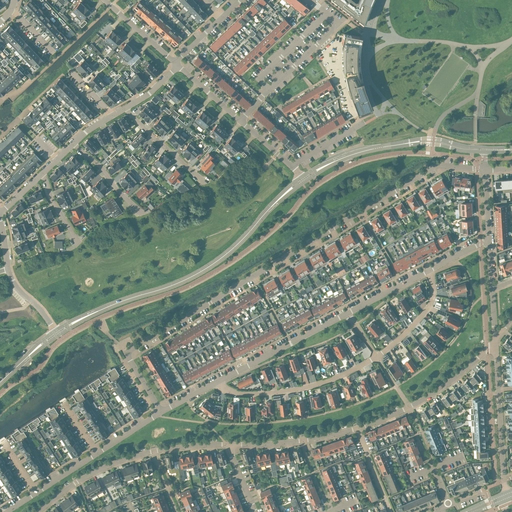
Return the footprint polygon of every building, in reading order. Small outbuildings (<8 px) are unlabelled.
[(27,11),(36,2),(33,0),(29,0),(23,7),(27,11)] [(136,12),(144,2),(141,0),(139,0),(137,3),(136,2),(133,5),(134,6),(132,8),(136,12)] [(189,10),(196,3),(193,0),(190,0),(185,6),(189,10)] [(263,7),(257,0),(253,4),(259,11),(263,7)] [(298,0),(294,0),(290,5),(294,9),(300,2),(298,0)] [(336,0),(365,23),(374,0),(336,0)] [(30,14),(39,6),(36,2),(27,11),(30,14)] [(76,16),(85,6),(80,2),(75,7),(74,7),(72,9),(73,10),(72,11),(76,15),(75,16),(76,16)] [(140,15),(148,6),(144,2),(136,12),(140,15)] [(300,2),(294,9),(299,12),(304,5),(300,2)] [(192,14),(199,7),(196,3),(189,10),(192,14)] [(259,11),(253,4),(249,8),(255,14),(259,11)] [(304,5),(299,12),(303,16),(309,8),(304,5)] [(33,19),(43,10),(39,6),(30,14),(34,18),(33,19)] [(85,6),(76,16),(80,20),(89,10),(85,6)] [(144,18),(152,9),(148,6),(140,15),(144,18)] [(196,17),(203,11),(199,7),(192,14),(196,17)] [(255,14),(249,8),(245,12),(251,18),(255,14)] [(148,22),(156,13),(152,9),(144,18),(148,22)] [(37,23),(46,15),(42,11),(43,10),(33,19),(37,23)] [(207,15),(203,11),(196,17),(200,21),(207,15)] [(241,15),(247,22),(251,18),(245,12),(241,15)] [(151,25),(160,16),(156,13),(148,22),(151,25)] [(41,27),(50,18),(46,15),(37,23),(41,27)] [(237,19),(243,26),(247,22),(241,15),(237,19)] [(155,29),(163,19),(162,20),(159,17),(160,16),(151,25),(155,29)] [(45,31),(54,22),(50,18),(41,27),(45,31)] [(159,32),(167,23),(163,19),(155,29),(159,32)] [(233,23),(239,29),(243,26),(237,19),(233,23)] [(280,23),(286,29),(291,26),(284,19),(280,23)] [(48,35),(57,26),(54,22),(45,31),(48,35)] [(163,35),(171,26),(167,23),(159,32),(163,35)] [(229,27),(235,33),(239,29),(233,23),(229,27)] [(286,29),(280,23),(276,26),(283,33),(286,29)] [(4,38),(13,30),(9,26),(1,34),(4,38)] [(52,39),(61,30),(57,26),(48,35),(52,39)] [(167,39),(175,30),(171,26),(163,35),(167,39)] [(283,33),(276,26),(272,30),(279,37),(283,33)] [(225,30),(232,37),(235,33),(229,27),(225,30)] [(8,42),(17,34),(13,30),(4,38),(8,42)] [(56,43),(65,34),(61,30),(52,39),(56,43)] [(170,42),(179,33),(175,30),(167,39),(170,42)] [(221,34),(228,41),(232,37),(225,30),(221,34)] [(279,37),(272,30),(268,34),(275,41),(279,37)] [(108,45),(116,35),(112,31),(103,41),(108,45)] [(179,41),(183,37),(179,33),(170,42),(175,46),(177,43),(177,44),(180,41),(179,41)] [(12,46),(21,37),(17,34),(8,42),(12,46)] [(69,38),(65,34),(56,43),(60,47),(69,38)] [(217,38),(224,44),(228,41),(221,34),(217,38)] [(275,41),(268,34),(264,38),(271,44),(275,41)] [(361,75),(360,70),(360,69),(359,63),(359,58),(359,57),(359,51),(360,50),(360,46),(360,45),(360,44),(361,38),(362,37),(343,34),(342,44),(348,44),(347,49),(347,56),(347,63),(347,64),(347,70),(349,77),(349,78),(350,84),(352,91),(350,92),(350,94),(352,97),(351,97),(354,105),(356,111),(358,113),(372,108),(371,105),(369,101),(369,100),(368,97),(367,94),(366,93),(365,92),(363,92),(362,88),(364,87),(364,88),(364,87),(363,84),(363,82),(362,80),(361,76),(361,75)] [(112,49),(121,39),(120,38),(121,38),(118,35),(117,35),(116,35),(108,45),(112,49)] [(16,50),(24,41),(21,37),(12,46),(16,50)] [(213,42),(220,48),(224,44),(217,38),(213,42)] [(271,44),(264,38),(260,41),(267,48),(271,44)] [(19,54),(28,45),(24,41),(16,50),(19,54)] [(267,48),(260,41),(256,45),(263,52),(267,48)] [(209,46),(216,52),(220,48),(213,42),(209,46)] [(122,57),(131,47),(126,43),(117,53),(122,57)] [(23,58),(32,49),(28,45),(19,54),(23,58)] [(263,52),(256,45),(253,49),(259,56),(263,52)] [(135,52),(131,47),(122,57),(126,62),(131,57),(135,52)] [(27,62),(36,53),(32,49),(23,58),(27,62)] [(259,56),(253,49),(249,53),(255,59),(259,56)] [(31,66),(39,57),(36,53),(27,62),(31,66)] [(255,59),(249,53),(245,56),(251,63),(255,59)] [(197,66),(203,59),(199,55),(193,62),(197,66)] [(251,63),(245,56),(241,60),(247,67),(251,63)] [(41,64),(41,63),(43,61),(39,57),(31,66),(34,70),(38,66),(39,66),(41,64)] [(131,57),(126,62),(131,66),(132,64),(135,61),(137,60),(134,58),(133,59),(131,57)] [(201,69),(207,62),(203,59),(197,66),(201,69)] [(76,67),(80,72),(88,64),(84,60),(76,67)] [(247,67),(241,60),(237,64),(243,71),(247,67)] [(150,73),(153,77),(158,72),(155,69),(156,69),(153,66),(152,66),(148,61),(143,66),(147,70),(146,71),(149,74),(150,73)] [(205,73),(211,66),(207,62),(201,69),(205,73)] [(93,69),(88,64),(80,72),(85,76),(93,69)] [(233,68),(239,75),(243,71),(237,64),(233,68)] [(209,76),(215,70),(211,66),(205,73),(209,76)] [(24,74),(17,67),(13,71),(12,70),(20,78),(24,74)] [(20,78),(12,70),(8,73),(16,82),(20,78)] [(213,80),(219,73),(215,70),(209,76),(213,80)] [(16,82),(8,73),(8,74),(9,75),(6,78),(5,77),(4,77),(12,85),(16,82)] [(131,77),(132,79),(140,87),(145,83),(135,73),(131,77)] [(217,84),(223,77),(219,73),(213,80),(217,84)] [(93,87),(102,78),(97,74),(89,82),(93,87)] [(12,85),(4,77),(1,80),(9,89),(12,85)] [(221,87),(227,81),(223,77),(217,84),(221,87)] [(51,87),(55,91),(64,83),(60,78),(51,87)] [(106,83),(102,78),(93,87),(97,91),(106,83)] [(140,87),(132,79),(128,83),(136,91),(140,87)] [(333,87),(328,79),(323,82),(328,90),(333,87)] [(9,89),(1,80),(1,81),(2,82),(0,83),(0,86),(5,92),(9,89)] [(225,91),(231,84),(227,81),(221,87),(225,91)] [(319,85),(324,93),(328,90),(323,82),(319,85)] [(67,86),(64,83),(55,91),(58,95),(67,86)] [(229,94),(235,88),(231,84),(225,91),(229,94)] [(171,98),(178,90),(173,85),(166,94),(171,98)] [(314,88),(319,96),(324,93),(319,85),(314,88)] [(62,99),(71,90),(67,86),(58,95),(62,99)] [(107,100),(116,91),(112,86),(102,96),(107,100)] [(233,98),(239,91),(235,88),(229,94),(233,98)] [(309,91),(314,99),(319,96),(314,88),(309,91)] [(62,99),(66,103),(75,94),(71,90),(62,99)] [(175,102),(183,94),(178,90),(171,98),(175,102)] [(121,95),(116,91),(107,100),(107,101),(110,104),(111,105),(116,100),(119,98),(119,97),(121,95)] [(237,102),(243,95),(239,91),(233,98),(237,102)] [(305,93),(309,101),(314,99),(309,91),(305,93)] [(300,96),(305,104),(309,101),(305,93),(300,96)] [(79,98),(75,94),(66,103),(70,107),(72,105),(79,98)] [(241,105),(247,98),(243,95),(237,102),(241,105)] [(295,99),(300,107),(305,104),(300,96),(295,99)] [(46,97),(42,101),(50,109),(53,106),(46,97)] [(75,109),(82,102),(79,98),(72,105),(75,109)] [(184,112),(193,103),(188,98),(180,108),(184,112)] [(246,109),(252,102),(247,98),(241,105),(246,109)] [(291,102),(295,110),(300,107),(295,99),(291,102)] [(46,113),(50,109),(42,101),(38,105),(46,113)] [(77,114),(86,106),(82,102),(75,109),(73,111),(77,114)] [(286,105),(291,113),(295,110),(291,102),(286,105)] [(140,107),(139,109),(141,110),(139,113),(143,117),(153,107),(152,107),(152,108),(147,104),(146,103),(140,107)] [(189,116),(197,107),(196,106),(197,106),(194,103),(193,103),(184,112),(189,116)] [(34,108),(42,116),(46,113),(38,105),(34,108)] [(281,107),(286,115),(291,113),(286,105),(281,107)] [(77,114),(81,118),(90,110),(86,106),(77,114)] [(153,107),(143,117),(144,118),(147,121),(148,121),(155,113),(158,116),(162,111),(160,108),(157,111),(153,107)] [(42,116),(34,108),(31,112),(38,120),(42,116)] [(258,108),(252,114),(256,118),(262,111),(258,108)] [(94,114),(90,110),(81,118),(85,122),(94,114)] [(198,125),(207,115),(202,111),(193,121),(198,125)] [(262,111),(256,118),(260,122),(266,115),(262,111)] [(38,120),(31,112),(27,115),(35,123),(38,120)] [(345,120),(340,112),(335,115),(340,123),(345,120)] [(35,123),(27,115),(23,119),(25,121),(27,124),(28,124),(30,126),(33,122),(35,124),(35,123)] [(203,130),(212,120),(207,115),(198,125),(203,130)] [(266,115),(260,122),(264,125),(270,119),(266,115)] [(340,123),(335,115),(331,118),(335,126),(340,123)] [(125,119),(124,120),(123,117),(117,121),(123,130),(129,127),(126,123),(127,123),(125,119)] [(158,130),(167,120),(165,121),(161,117),(153,125),(158,130)] [(335,126),(331,118),(326,121),(331,129),(335,126)] [(270,119),(264,125),(268,129),(274,122),(270,119)] [(67,120),(63,124),(71,132),(75,129),(67,120)] [(167,120),(158,130),(158,131),(161,133),(162,133),(162,134),(172,124),(167,120)] [(331,129),(326,121),(321,124),(326,131),(331,129)] [(274,122),(268,129),(272,133),(278,126),(274,122)] [(111,134),(112,133),(115,138),(120,135),(113,123),(108,127),(110,130),(109,131),(111,134)] [(67,136),(71,132),(63,124),(59,127),(67,136)] [(213,138),(222,128),(217,124),(209,132),(214,136),(212,138),(213,138)] [(326,131),(321,124),(317,126),(321,134),(326,131)] [(18,126),(14,130),(21,137),(24,133),(18,126)] [(278,126),(272,133),(276,136),(282,129),(278,126)] [(321,134),(317,126),(312,129),(317,137),(321,134)] [(55,131),(63,140),(67,136),(59,127),(59,128),(56,132),(55,131)] [(222,128),(213,138),(217,143),(226,133),(225,132),(226,131),(223,128),(222,129),(222,128)] [(167,139),(172,143),(181,133),(176,129),(167,139)] [(282,129),(276,136),(280,140),(286,133),(282,129)] [(317,137),(312,129),(307,132),(312,140),(317,137)] [(21,137),(14,130),(10,133),(17,140),(21,137)] [(101,130),(95,133),(102,146),(108,143),(105,137),(105,136),(103,133),(101,130)] [(59,144),(63,140),(55,131),(51,135),(59,144)] [(312,140),(307,132),(303,135),(307,143),(312,140)] [(17,140),(10,133),(6,137),(13,144),(17,140)] [(135,139),(130,144),(135,148),(140,144),(143,141),(142,141),(145,138),(144,137),(145,137),(142,134),(141,133),(137,137),(136,136),(134,138),(135,139)] [(181,133),(172,143),(177,147),(186,137),(181,133)] [(280,140),(284,143),(284,144),(290,137),(286,133),(280,140)] [(6,137),(3,141),(9,148),(13,144),(6,137)] [(227,151),(236,141),(231,137),(224,145),(223,146),(228,150),(227,151)] [(284,144),(284,143),(284,144),(288,147),(294,140),(290,137),(284,144)] [(85,147),(88,150),(88,149),(93,154),(98,149),(88,139),(83,143),(86,146),(85,147)] [(294,140),(288,147),(292,151),(299,144),(294,140)] [(0,145),(6,151),(9,148),(3,141),(0,142),(0,145)] [(236,151),(241,145),(240,145),(240,144),(237,141),(237,142),(236,141),(227,151),(232,155),(234,153),(234,154),(236,151)] [(183,154),(186,156),(196,145),(196,144),(194,146),(190,142),(181,152),(183,153),(183,154)] [(146,150),(142,156),(148,160),(151,155),(152,156),(154,153),(153,152),(156,148),(155,147),(156,147),(152,144),(152,145),(151,144),(149,147),(148,147),(146,150)] [(201,149),(196,145),(186,156),(189,159),(189,158),(191,160),(201,149)] [(29,156),(37,165),(41,161),(33,152),(29,156)] [(162,153),(152,165),(157,169),(167,157),(164,154),(162,153)] [(213,158),(208,153),(201,162),(203,164),(201,167),(207,173),(209,171),(210,172),(212,169),(211,168),(215,164),(211,160),(213,158)] [(111,166),(108,168),(111,174),(122,167),(118,162),(120,160),(118,157),(116,158),(114,155),(110,159),(112,161),(113,164),(110,166),(111,166)] [(37,165),(29,156),(25,160),(33,168),(37,165)] [(69,160),(77,169),(77,168),(81,164),(73,156),(73,157),(72,156),(69,159),(70,160),(69,160)] [(167,157),(157,169),(161,173),(164,170),(172,161),(170,160),(171,159),(167,157)] [(25,160),(21,163),(29,172),(33,168),(25,160)] [(77,169),(69,160),(64,164),(73,173),(77,169)] [(21,163),(17,167),(26,176),(29,172),(21,163)] [(22,180),(26,176),(17,167),(13,171),(22,180)] [(54,180),(55,181),(63,173),(58,168),(56,170),(56,169),(53,172),(53,173),(50,176),(51,177),(54,180)] [(84,172),(85,173),(81,178),(85,182),(90,177),(91,178),(93,175),(93,174),(95,172),(90,168),(88,170),(87,169),(84,172)] [(172,174),(169,171),(164,177),(167,180),(168,178),(174,183),(176,180),(178,182),(181,178),(180,176),(182,174),(176,169),(172,174)] [(120,183),(123,185),(135,175),(130,170),(119,180),(121,182),(120,183)] [(22,180),(13,171),(9,174),(18,183),(22,180)] [(9,174),(5,178),(14,187),(18,183),(9,174)] [(135,175),(123,185),(126,188),(128,190),(138,180),(134,176),(135,175)] [(452,184),(455,184),(455,186),(460,187),(461,177),(458,176),(458,177),(456,177),(455,178),(452,178),(452,184)] [(10,191),(14,187),(5,178),(1,182),(10,191)] [(94,194),(104,184),(102,181),(101,182),(99,180),(89,189),(94,194)] [(436,182),(444,194),(449,191),(442,180),(440,181),(439,180),(436,182)] [(0,183),(0,188),(6,195),(10,191),(1,182),(0,183)] [(444,194),(436,182),(433,183),(434,184),(432,186),(435,191),(432,193),(436,199),(444,194)] [(107,187),(104,184),(94,194),(95,193),(99,198),(108,189),(106,188),(107,187)] [(147,188),(144,185),(136,193),(141,198),(145,195),(147,197),(154,190),(150,186),(147,188)] [(57,197),(59,201),(71,195),(68,189),(57,195),(58,197),(57,197)] [(420,192),(419,192),(421,195),(422,198),(423,198),(425,202),(427,201),(428,202),(431,200),(432,201),(435,199),(431,193),(429,195),(429,194),(427,192),(425,189),(424,189),(420,191),(420,192)] [(36,192),(32,194),(33,195),(27,197),(29,203),(43,198),(40,192),(37,193),(36,192)] [(73,201),(71,195),(59,201),(60,204),(61,204),(62,206),(73,201)] [(408,199),(407,199),(409,202),(411,206),(412,206),(413,209),(414,209),(416,211),(424,206),(420,200),(417,202),(417,201),(415,198),(415,199),(413,196),(412,196),(408,198),(408,199)] [(115,200),(113,197),(100,205),(104,211),(108,208),(110,211),(116,208),(117,209),(119,208),(117,206),(118,206),(116,203),(117,203),(115,200)] [(17,205),(14,208),(10,212),(14,217),(25,208),(21,203),(18,206),(17,205)] [(397,206),(396,206),(397,209),(397,210),(399,213),(400,213),(402,216),(404,215),(404,216),(408,214),(409,215),(412,214),(408,207),(405,209),(405,208),(404,206),(403,206),(402,203),(401,203),(400,203),(396,205),(397,206)] [(75,224),(76,224),(86,219),(83,211),(81,212),(79,207),(72,211),(74,215),(72,216),(75,224)] [(40,219),(52,213),(50,210),(49,208),(37,213),(40,219)] [(114,217),(114,218),(122,212),(121,213),(119,209),(113,213),(115,216),(114,217)] [(385,213),(384,213),(386,216),(385,217),(388,220),(390,223),(392,225),(400,221),(396,214),(393,216),(393,215),(392,213),(390,210),(389,210),(385,212),(385,213)] [(52,213),(40,219),(42,224),(54,219),(53,217),(54,217),(52,213)] [(375,227),(373,229),(376,235),(384,230),(383,228),(383,227),(382,224),(380,220),(379,220),(377,217),(376,218),(376,217),(372,220),(371,221),(373,224),(375,226),(375,227)] [(14,233),(27,228),(24,223),(12,227),(12,229),(13,233),(14,232),(14,233)] [(60,233),(57,225),(45,230),(48,238),(53,236),(56,235),(56,234),(60,233)] [(373,237),(372,235),(370,230),(367,232),(363,226),(362,226),(358,228),(358,229),(357,229),(359,232),(359,233),(361,236),(363,239),(365,238),(366,239),(369,237),(370,238),(373,237)] [(473,229),(474,229),(474,226),(460,227),(460,236),(467,236),(467,232),(473,232),(473,229)] [(29,234),(27,228),(14,233),(17,239),(29,234)] [(353,248),(360,244),(357,238),(354,239),(351,233),(348,235),(348,234),(345,235),(347,238),(347,240),(353,248)] [(452,242),(454,241),(449,233),(447,234),(447,233),(442,235),(447,245),(452,243),(452,242)] [(353,248),(347,240),(347,238),(345,235),(342,237),(343,238),(340,239),(344,245),(341,247),(345,253),(353,248)] [(447,245),(442,235),(442,236),(438,239),(436,240),(441,248),(443,247),(443,248),(447,245)] [(441,248),(436,240),(434,241),(433,239),(429,241),(434,252),(439,250),(439,249),(441,248)] [(434,252),(429,241),(429,242),(424,245),(429,255),(434,252)] [(18,245),(19,246),(15,247),(17,253),(31,248),(29,242),(22,244),(22,243),(18,245)] [(345,253),(341,247),(339,249),(335,243),(333,244),(332,243),(330,245),(332,249),(337,258),(342,255),(344,257),(347,256),(345,253)] [(337,258),(332,249),(330,245),(327,246),(327,247),(325,249),(329,255),(326,256),(330,262),(337,258)] [(429,255),(424,245),(425,246),(420,249),(424,257),(429,255)] [(419,260),(413,249),(408,252),(414,263),(419,260)] [(424,257),(420,249),(415,251),(414,249),(413,249),(419,260),(424,257)] [(330,262),(326,256),(324,258),(320,252),(318,253),(317,252),(314,254),(322,267),(330,262)] [(414,263),(408,252),(403,254),(409,265),(414,263)] [(322,267),(314,254),(312,255),(312,256),(310,258),(314,264),(311,265),(314,271),(316,274),(319,272),(317,270),(322,267)] [(366,254),(361,257),(364,262),(369,259),(366,254)] [(403,254),(404,257),(400,259),(404,268),(409,265),(403,254)] [(404,268),(400,259),(395,262),(393,263),(397,271),(400,270),(404,268)] [(510,272),(509,271),(506,263),(506,262),(505,260),(499,263),(501,267),(500,267),(501,270),(502,270),(504,274),(510,272)] [(314,271),(311,265),(308,267),(305,261),(302,262),(302,261),(299,263),(306,273),(307,273),(311,271),(312,273),(314,271)] [(306,273),(299,263),(296,264),(297,266),(295,267),(298,273),(296,275),(299,281),(307,276),(306,273)] [(392,275),(386,264),(381,267),(388,279),(391,278),(390,277),(392,275)] [(384,280),(385,281),(388,279),(381,267),(373,271),(376,277),(379,276),(382,281),(384,280)] [(455,269),(445,273),(448,280),(449,280),(450,282),(449,282),(450,282),(451,285),(458,282),(457,280),(462,278),(462,277),(461,278),(459,276),(460,275),(460,274),(460,272),(459,270),(458,269),(457,269),(455,269)] [(299,281),(296,275),(293,276),(290,270),(287,272),(286,270),(284,272),(292,285),(296,282),(298,285),(301,283),(299,281)] [(292,285),(284,272),(281,274),(282,275),(279,276),(283,282),(280,284),(284,290),(292,285)] [(369,276),(374,285),(376,284),(376,283),(378,282),(374,274),(369,276)] [(374,285),(369,276),(364,278),(369,287),(373,285),(374,285)] [(369,287),(364,278),(360,281),(364,289),(369,287)] [(284,290),(280,284),(278,285),(274,279),(272,281),(271,280),(269,281),(276,294),(281,291),(283,294),(286,292),(284,290)] [(276,294),(269,281),(266,283),(267,284),(264,285),(268,291),(265,293),(269,299),(276,294)] [(364,289),(360,281),(355,283),(360,292),(364,289)] [(360,292),(355,283),(351,286),(355,294),(360,292)] [(454,294),(455,294),(456,294),(456,295),(467,296),(467,294),(467,292),(466,291),(467,290),(465,283),(452,287),(452,288),(454,294)] [(427,297),(427,294),(426,285),(426,286),(423,288),(424,288),(422,289),(419,285),(416,288),(415,287),(411,289),(414,293),(416,295),(416,294),(417,296),(418,298),(416,300),(419,305),(425,302),(424,301),(427,299),(426,298),(427,297)] [(355,294),(351,286),(346,288),(351,297),(354,296),(353,295),(355,294)] [(337,291),(343,302),(346,301),(346,300),(348,299),(342,288),(337,291)] [(257,289),(252,292),(258,300),(262,298),(257,289)] [(343,302),(337,291),(338,293),(334,295),(339,304),(343,302)] [(258,300),(252,292),(248,294),(253,303),(258,300)] [(253,303),(248,294),(244,297),(249,306),(253,303)] [(330,298),(334,306),(339,304),(334,295),(330,298)] [(249,306),(244,297),(239,300),(245,308),(249,306)] [(325,300),(330,309),(334,306),(330,298),(325,300)] [(399,303),(397,305),(400,309),(402,308),(404,312),(410,308),(404,298),(398,302),(399,303)] [(461,301),(448,299),(446,308),(451,309),(451,311),(455,311),(456,309),(462,310),(463,304),(460,303),(461,301)] [(239,300),(235,302),(240,311),(245,308),(239,300)] [(321,303),(325,311),(330,309),(325,300),(321,303)] [(240,311),(235,302),(231,305),(236,314),(240,311)] [(325,311),(321,303),(316,305),(320,313),(325,311)] [(236,314),(231,305),(226,307),(231,316),(236,314)] [(320,313),(316,305),(311,307),(316,317),(319,315),(318,314),(320,313)] [(231,316),(226,307),(222,310),(227,319),(231,316)] [(386,307),(381,311),(381,312),(379,313),(382,317),(383,316),(386,320),(385,320),(387,324),(389,323),(390,324),(392,322),(393,324),(399,320),(390,308),(388,309),(386,307)] [(300,312),(304,321),(309,319),(305,310),(303,308),(299,310),(300,312)] [(309,308),(305,310),(309,319),(312,318),(311,317),(314,316),(309,308)] [(227,319),(222,310),(217,313),(223,321),(227,319)] [(294,313),(300,323),(304,321),(300,312),(296,315),(294,313)] [(223,321),(217,313),(213,316),(218,324),(223,321)] [(295,326),(300,323),(294,313),(290,315),(295,326)] [(291,317),(286,320),(291,328),(295,326),(290,315),(291,317)] [(457,328),(460,321),(453,318),(449,316),(446,321),(446,322),(445,324),(453,329),(454,327),(457,328)] [(210,317),(206,320),(211,329),(216,326),(210,317)] [(289,329),(291,328),(286,320),(285,317),(280,320),(281,322),(282,322),(287,331),(289,330),(289,329)] [(211,329),(206,320),(201,322),(207,331),(211,329)] [(207,331),(201,322),(197,325),(202,334),(207,331)] [(369,326),(368,327),(371,330),(370,331),(372,333),(373,333),(376,336),(379,333),(381,336),(385,332),(382,328),(380,329),(379,328),(379,327),(377,325),(374,322),(373,323),(372,322),(368,325),(369,326)] [(445,339),(446,339),(449,336),(448,336),(449,335),(443,330),(445,328),(437,322),(434,326),(439,330),(436,333),(444,340),(445,339)] [(282,333),(277,324),(273,327),(278,336),(282,333)] [(202,334),(197,325),(193,328),(198,336),(202,334)] [(273,338),(278,336),(273,327),(268,329),(273,338)] [(198,336),(193,328),(188,330),(193,339),(198,336)] [(269,341),(273,338),(268,329),(264,332),(269,341)] [(193,339),(188,330),(184,333),(189,342),(193,339)] [(428,338),(423,342),(430,349),(431,348),(435,353),(436,352),(437,352),(440,350),(439,349),(440,348),(437,344),(438,343),(427,331),(424,334),(428,338)] [(264,343),(269,341),(264,332),(259,334),(264,343)] [(189,342),(184,333),(179,336),(185,344),(189,342)] [(259,334),(255,336),(259,345),(264,343),(259,334)] [(359,342),(358,342),(353,335),(347,339),(347,340),(345,341),(348,345),(348,344),(349,346),(351,350),(353,349),(353,350),(354,349),(355,350),(358,348),(360,351),(363,349),(359,342)] [(185,344),(179,336),(175,338),(180,347),(185,344)] [(255,336),(250,339),(255,348),(259,345),(255,336)] [(511,337),(511,338),(511,337),(508,339),(505,342),(505,343),(503,345),(510,351),(511,348),(511,337)] [(180,347),(175,338),(171,341),(176,350),(180,347)] [(250,339),(246,341),(250,350),(255,348),(250,339)] [(176,350),(171,341),(166,344),(171,352),(176,350)] [(246,341),(241,344),(246,353),(250,350),(246,341)] [(241,355),(246,353),(241,344),(237,346),(241,355)] [(340,344),(334,347),(336,351),(335,351),(337,354),(339,358),(344,355),(347,361),(351,359),(345,348),(343,349),(340,344)] [(241,355),(237,346),(232,349),(236,358),(241,355)] [(419,360),(421,359),(422,360),(422,359),(427,356),(423,351),(418,346),(414,349),(416,352),(415,353),(419,360)] [(324,363),(324,364),(331,361),(331,363),(332,363),(334,362),(335,362),(332,353),(332,354),(329,354),(328,351),(326,348),(327,348),(326,348),(320,350),(321,355),(321,354),(322,356),(321,356),(322,361),(323,360),(324,363)] [(234,359),(229,350),(225,352),(229,361),(234,359)] [(152,351),(144,356),(146,360),(155,355),(152,351)] [(404,364),(408,370),(410,368),(412,371),(417,367),(414,363),(416,362),(408,351),(405,353),(410,359),(405,362),(406,362),(404,364)] [(225,352),(220,355),(225,364),(229,361),(225,352)] [(149,365),(158,360),(155,355),(146,360),(149,365)] [(220,355),(216,357),(220,366),(225,364),(220,355)] [(216,357),(211,360),(216,369),(220,366),(216,357)] [(297,357),(290,359),(296,375),(305,372),(301,363),(299,363),(297,357)] [(308,365),(306,366),(309,376),(312,375),(311,369),(316,367),(313,357),(306,359),(308,365)] [(152,369),(160,364),(158,360),(149,365),(152,369)] [(211,371),(216,369),(211,360),(206,362),(211,371)] [(396,377),(403,373),(401,370),(402,369),(396,360),(392,362),(393,363),(389,366),(396,377)] [(207,373),(211,371),(206,362),(202,364),(207,373)] [(154,374),(163,368),(160,364),(152,369),(154,374)] [(202,364),(197,367),(202,376),(207,373),(202,364)] [(289,379),(283,365),(277,367),(278,371),(276,372),(278,378),(281,377),(282,382),(289,379)] [(115,368),(115,367),(93,381),(97,387),(100,385),(99,383),(107,378),(110,382),(119,376),(118,375),(119,374),(116,370),(117,370),(115,367),(115,368)] [(197,367),(193,369),(198,378),(202,376),(197,367)] [(157,378),(166,373),(163,368),(154,374),(157,378)] [(276,382),(272,370),(269,371),(268,368),(261,370),(266,381),(269,379),(271,384),(276,382)] [(193,381),(198,378),(193,369),(188,372),(193,381)] [(387,383),(385,380),(384,381),(380,372),(377,373),(375,371),(370,373),(375,384),(378,383),(380,386),(383,384),(383,385),(387,383)] [(472,376),(470,378),(475,384),(477,382),(478,383),(481,380),(483,378),(478,371),(475,373),(472,375),(472,376)] [(193,381),(188,372),(184,374),(188,383),(193,381)] [(160,382),(168,377),(166,373),(157,378),(160,382)] [(251,375),(238,382),(241,388),(244,386),(245,388),(251,385),(250,383),(254,381),(255,384),(258,383),(255,376),(252,378),(251,375)] [(114,388),(124,382),(123,381),(124,381),(122,378),(121,378),(120,378),(119,376),(110,382),(114,388)] [(162,387),(171,382),(168,377),(160,382),(162,387)] [(368,384),(369,384),(367,378),(361,380),(363,383),(359,385),(363,395),(365,394),(366,395),(372,392),(370,387),(369,387),(368,384)] [(475,384),(470,378),(468,380),(467,379),(464,382),(465,382),(462,384),(468,391),(470,389),(471,389),(474,387),(473,386),(475,384)] [(97,387),(93,381),(72,395),(72,396),(73,398),(74,398),(76,402),(78,401),(79,403),(85,399),(85,398),(82,394),(92,387),(95,390),(98,388),(97,387)] [(124,382),(114,388),(118,394),(127,388),(125,386),(126,385),(126,384),(125,382),(124,382)] [(165,391),(174,386),(171,382),(162,387),(165,391)] [(350,384),(344,386),(345,389),(342,390),(345,397),(346,398),(348,397),(348,398),(355,396),(353,391),(354,390),(353,386),(351,387),(350,384)] [(174,386),(165,391),(168,396),(176,391),(174,386)] [(123,399),(132,393),(130,391),(129,390),(128,391),(127,388),(118,394),(122,400),(123,399)] [(337,397),(340,397),(337,388),(332,389),(332,392),(328,393),(329,394),(326,395),(330,405),(332,405),(332,406),(340,404),(339,404),(337,397)] [(452,392),(450,394),(455,400),(457,399),(461,397),(460,396),(463,394),(458,388),(456,390),(455,389),(452,391),(452,392)] [(134,396),(132,393),(123,399),(127,405),(134,400),(133,398),(134,397),(133,396),(134,396)] [(455,400),(450,394),(448,395),(447,394),(444,397),(444,398),(442,399),(447,406),(449,404),(450,405),(453,402),(452,402),(455,400)] [(321,406),(322,406),(319,395),(313,397),(313,395),(310,396),(311,403),(314,402),(315,408),(317,407),(317,408),(321,407),(321,406)] [(85,398),(85,399),(79,403),(80,405),(79,405),(79,406),(78,406),(80,409),(81,409),(91,403),(87,396),(85,398)] [(240,397),(239,397),(239,402),(234,402),(234,403),(230,403),(230,407),(228,407),(228,412),(229,412),(229,416),(232,416),(232,417),(234,417),(234,416),(237,416),(237,412),(239,412),(239,413),(240,413),(240,397)] [(307,405),(305,397),(302,398),(303,401),(296,402),(298,413),(305,412),(304,405),(307,405)] [(470,408),(483,407),(483,403),(482,403),(482,400),(478,401),(478,399),(472,399),(473,408),(470,408)] [(136,403),(134,400),(127,405),(125,406),(129,412),(139,406),(139,405),(140,405),(138,402),(137,403),(137,402),(136,403)] [(222,406),(215,405),(214,407),(206,400),(203,404),(202,403),(200,406),(201,407),(200,407),(205,411),(205,412),(207,414),(208,413),(211,416),(212,414),(221,416),(222,406)] [(281,415),(288,414),(286,403),(281,404),(281,400),(277,400),(277,407),(280,407),(281,415)] [(264,407),(261,408),(261,415),(264,414),(264,415),(270,415),(270,414),(273,414),(272,401),(266,402),(266,404),(264,405),(264,407)] [(247,419),(254,419),(254,410),(256,410),(256,402),(252,402),(252,407),(245,407),(245,414),(247,414),(247,419)] [(431,406),(429,407),(433,414),(435,413),(436,414),(439,412),(439,411),(442,409),(437,402),(435,404),(434,403),(431,405),(431,406)] [(85,412),(86,414),(94,409),(94,410),(95,409),(91,403),(81,409),(81,410),(82,413),(83,412),(83,413),(85,412)] [(139,406),(129,412),(133,418),(142,413),(141,410),(142,409),(141,409),(142,409),(140,406),(139,406)] [(49,421),(58,416),(57,414),(58,414),(56,410),(56,409),(55,407),(54,407),(33,420),(36,426),(39,424),(38,422),(47,416),(50,420),(49,421)] [(433,414),(429,407),(426,409),(426,408),(422,410),(423,411),(420,413),(424,420),(427,418),(427,419),(431,417),(431,416),(433,414)] [(94,410),(94,409),(86,414),(88,417),(86,417),(87,419),(88,422),(96,416),(97,417),(98,416),(94,410)] [(53,427),(63,421),(63,420),(61,417),(61,418),(61,417),(59,418),(58,416),(49,421),(53,427)] [(92,424),(94,427),(100,422),(97,417),(96,416),(88,422),(90,424),(91,424),(91,425),(92,424)] [(401,418),(405,427),(410,425),(406,416),(401,418)] [(398,419),(396,420),(400,429),(405,427),(401,418),(398,419)] [(26,436),(24,431),(29,428),(32,431),(37,427),(36,426),(33,420),(11,434),(11,435),(12,438),(13,437),(14,440),(16,441),(17,441),(17,442),(26,436)] [(396,420),(392,422),(395,431),(400,429),(396,420)] [(58,433),(66,428),(64,425),(65,425),(65,424),(66,424),(64,421),(63,421),(53,427),(57,434),(58,433)] [(100,422),(94,427),(95,429),(94,430),(95,430),(94,431),(96,433),(97,433),(107,427),(103,421),(100,422)] [(390,423),(387,424),(391,433),(395,431),(392,422),(390,423),(390,422),(389,422),(390,423)] [(387,424),(382,426),(386,434),(391,433),(387,424)] [(426,433),(427,437),(439,432),(437,433),(434,425),(428,428),(429,429),(425,431),(426,433)] [(381,427),(378,428),(381,436),(386,434),(382,426),(381,426),(381,427)] [(102,439),(111,433),(107,427),(97,433),(97,434),(96,434),(98,437),(99,437),(100,436),(102,439)] [(58,433),(62,439),(71,433),(70,430),(69,430),(68,429),(67,430),(66,428),(58,433)] [(373,429),(376,438),(381,436),(378,428),(373,430),(373,429)] [(371,440),(376,438),(373,429),(372,429),(373,430),(368,432),(371,440)] [(429,441),(430,442),(442,438),(439,432),(427,437),(429,441)] [(62,439),(66,444),(66,445),(74,440),(72,437),(73,437),(72,436),(73,435),(71,433),(62,439)] [(20,448),(30,442),(26,436),(17,442),(19,444),(18,445),(18,446),(19,448),(20,448)] [(354,444),(351,436),(346,438),(349,446),(350,449),(356,447),(355,444),(354,444)] [(349,446),(346,438),(344,439),(343,438),(343,439),(341,440),(344,448),(345,451),(350,449),(349,446)] [(405,441),(407,446),(415,443),(413,438),(405,441)] [(442,438),(430,442),(431,444),(430,445),(432,448),(444,443),(442,438)] [(77,442),(76,441),(75,442),(74,440),(66,445),(66,444),(64,445),(68,452),(79,445),(78,444),(79,444),(77,442)] [(25,454),(34,448),(30,442),(20,448),(21,449),(20,449),(22,452),(23,452),(24,451),(25,454)] [(407,446),(409,451),(418,447),(417,447),(415,443),(407,446)] [(446,450),(444,443),(432,448),(433,452),(434,452),(435,454),(439,453),(439,454),(445,452),(444,451),(446,450)] [(79,445),(79,446),(79,445),(68,452),(73,458),(81,452),(80,450),(81,449),(81,448),(79,445)] [(317,447),(320,457),(325,455),(322,446),(318,448),(317,447)] [(321,458),(320,457),(317,447),(317,448),(312,450),(316,460),(321,458)] [(409,451),(411,456),(419,452),(417,448),(418,447),(409,451)] [(26,458),(27,461),(37,455),(38,454),(34,448),(25,454),(27,456),(26,457),(26,458)] [(294,451),(297,461),(303,459),(303,458),(304,458),(303,455),(302,455),(300,449),(300,448),(297,449),(297,450),(294,451)] [(386,456),(384,451),(387,450),(387,449),(387,448),(386,448),(380,451),(381,453),(376,455),(378,460),(377,460),(386,456)] [(485,449),(475,450),(476,450),(477,459),(488,458),(488,452),(483,452),(482,449),(485,449)] [(282,451),(284,464),(289,463),(290,467),(294,466),(294,464),(293,458),(290,459),(288,450),(285,451),(285,450),(282,451)] [(227,461),(226,457),(225,458),(223,452),(223,451),(220,452),(220,453),(217,454),(221,466),(227,464),(226,461),(227,461)] [(274,462),(276,470),(280,469),(279,465),(284,464),(282,451),(278,452),(275,453),(277,461),(274,462)] [(252,463),(252,462),(249,452),(246,452),(243,452),(243,453),(243,454),(242,454),(244,458),(246,463),(247,463),(247,464),(249,466),(251,465),(252,463)] [(256,463),(258,471),(262,471),(261,467),(266,466),(263,452),(260,453),(260,454),(257,455),(259,462),(256,463)] [(276,470),(274,462),(271,462),(269,452),(266,453),(266,452),(263,452),(266,466),(271,464),(272,471),(276,470)] [(411,456),(413,460),(422,457),(422,456),(421,457),(419,452),(411,456)] [(207,453),(204,454),(207,467),(212,466),(213,470),(217,469),(215,461),(212,462),(210,453),(207,454),(207,453)] [(188,454),(185,455),(188,468),(193,467),(194,473),(198,473),(196,464),(194,465),(191,455),(188,455),(188,454)] [(199,464),(196,464),(198,473),(202,472),(202,468),(207,467),(204,454),(200,454),(201,455),(198,456),(199,464)] [(32,464),(33,466),(41,461),(37,455),(27,461),(29,463),(30,463),(30,464),(32,464)] [(165,457),(165,458),(165,461),(166,461),(167,463),(166,463),(166,467),(167,466),(168,469),(169,469),(169,472),(171,473),(175,472),(175,469),(175,467),(174,467),(172,455),(169,456),(168,455),(165,456),(166,457),(165,457)] [(178,466),(178,468),(180,475),(184,474),(183,469),(188,468),(185,455),(182,456),(182,457),(179,457),(181,466),(178,466)] [(388,461),(386,456),(377,460),(378,460),(380,465),(388,461)] [(422,457),(413,460),(415,465),(423,462),(421,457),(422,457)] [(41,461),(33,466),(34,468),(33,469),(34,469),(33,470),(35,472),(36,473),(46,466),(42,460),(41,461)] [(354,464),(356,469),(365,465),(363,460),(354,464)] [(152,471),(151,469),(153,468),(152,463),(150,464),(150,461),(143,462),(145,473),(152,471)] [(381,469),(390,466),(388,461),(380,465),(382,469),(381,469)] [(129,466),(132,477),(133,477),(139,475),(136,464),(129,466)] [(356,469),(358,473),(367,470),(365,465),(356,469)] [(41,478),(50,472),(46,466),(36,473),(36,474),(37,476),(38,476),(39,476),(41,478)] [(132,477),(129,466),(129,467),(123,469),(127,481),(133,479),(133,477),(132,477)] [(382,469),(384,474),(392,470),(390,466),(381,469),(381,470),(382,469)] [(0,470),(0,478),(11,472),(9,469),(8,470),(8,468),(6,469),(5,467),(0,470)] [(324,476),(325,476),(333,472),(331,467),(323,471),(325,475),(324,476)] [(489,478),(485,470),(484,468),(479,470),(480,472),(483,481),(489,479),(489,478)] [(358,473),(360,478),(369,475),(367,470),(358,473)] [(385,478),(386,479),(394,475),(392,470),(384,474),(385,478),(385,479),(385,478)] [(114,484),(114,486),(121,483),(116,471),(110,474),(109,474),(114,484)] [(0,478),(4,485),(13,479),(11,477),(12,476),(12,475),(12,474),(11,472),(0,478)] [(325,476),(327,480),(335,477),(333,472),(325,476)] [(480,472),(475,475),(478,483),(483,481),(480,472)] [(107,487),(114,484),(109,474),(103,477),(107,487)] [(360,478),(362,483),(371,479),(369,475),(369,474),(369,475),(360,478)] [(386,479),(387,483),(394,481),(392,476),(394,475),(386,479)] [(475,475),(470,477),(473,485),(478,483),(475,475)] [(302,485),(312,481),(310,476),(300,480),(302,485)] [(464,476),(459,478),(463,490),(468,488),(465,479),(464,476)] [(328,485),(337,482),(335,477),(327,480),(329,485),(328,485)] [(470,477),(465,479),(468,488),(473,485),(470,477)] [(454,481),(455,483),(458,492),(463,490),(459,478),(454,481)] [(13,479),(4,485),(8,491),(12,488),(18,484),(17,484),(18,483),(16,481),(15,480),(14,481),(13,479)] [(231,482),(231,481),(227,483),(226,479),(219,482),(223,492),(233,488),(232,485),(232,484),(232,483),(232,482),(231,482)] [(362,483),(364,488),(373,484),(371,479),(362,483)] [(91,483),(97,495),(103,491),(97,480),(91,483)] [(304,485),(305,489),(314,486),(312,481),(313,481),(312,481),(302,485),(304,485)] [(339,486),(337,482),(328,485),(329,485),(331,490),(339,486)] [(91,498),(97,495),(91,483),(90,483),(90,484),(85,487),(86,489),(84,490),(87,495),(89,494),(91,498)] [(453,494),(458,492),(455,483),(447,486),(449,492),(452,491),(453,493),(452,493),(453,494)] [(18,484),(12,488),(8,491),(12,497),(21,491),(19,489),(20,488),(20,487),(19,485),(18,485),(18,484)] [(364,488),(366,492),(375,489),(373,484),(364,488)] [(400,490),(398,485),(389,488),(389,489),(390,488),(392,493),(400,490)] [(305,489),(307,494),(316,490),(314,486),(305,489)] [(341,491),(339,486),(331,490),(332,494),(332,495),(333,495),(341,491)] [(234,488),(233,488),(223,492),(226,498),(236,494),(235,491),(235,490),(235,489),(234,489),(234,488)] [(262,496),(263,498),(272,494),(270,488),(261,492),(261,493),(261,494),(261,495),(262,496)] [(181,499),(191,495),(189,489),(180,493),(182,498),(181,499)] [(366,492),(368,497),(377,493),(375,489),(366,492)] [(307,494),(309,499),(318,495),(316,491),(316,490),(307,494)] [(429,492),(430,494),(434,502),(440,500),(439,499),(435,490),(429,492)] [(343,496),(341,491),(333,495),(335,499),(343,496)] [(152,505),(164,500),(162,494),(159,495),(158,493),(154,495),(155,497),(152,498),(153,502),(151,503),(152,505)] [(377,494),(377,493),(368,497),(370,502),(379,498),(377,494)] [(238,497),(237,497),(236,494),(237,494),(236,494),(226,498),(228,504),(238,500),(238,499),(238,498),(238,497)] [(265,503),(266,504),(275,500),(272,494),(263,498),(263,499),(263,498),(264,501),(264,502),(264,503),(265,503)] [(430,494),(426,495),(429,504),(434,502),(430,494)] [(182,499),(184,504),(193,500),(191,495),(181,499),(182,499)] [(309,499),(311,503),(320,500),(318,495),(309,499)] [(426,495),(421,497),(425,506),(429,504),(426,495)] [(66,499),(65,500),(74,510),(79,506),(76,502),(78,501),(74,497),(73,498),(71,496),(66,500),(66,499)] [(421,497),(416,499),(420,508),(425,506),(421,497)] [(416,499),(412,501),(415,510),(420,508),(416,499)] [(74,510),(65,500),(60,504),(66,511),(71,511),(73,510),(73,511),(74,510)] [(155,506),(157,510),(167,505),(164,500),(152,505),(153,507),(155,506)] [(186,509),(195,505),(193,500),(184,504),(186,509)] [(239,501),(239,500),(238,500),(228,504),(231,510),(241,506),(240,503),(240,502),(240,501),(239,501)] [(267,507),(268,510),(267,510),(268,510),(277,506),(275,500),(266,504),(266,505),(266,506),(266,507),(267,507)] [(320,500),(311,503),(313,508),(322,505),(320,500)] [(412,501),(407,503),(410,511),(415,510),(412,501)] [(405,511),(402,505),(401,503),(396,505),(397,507),(399,511),(405,511)] [(407,503),(402,505),(405,511),(409,511),(410,511),(407,503)]
